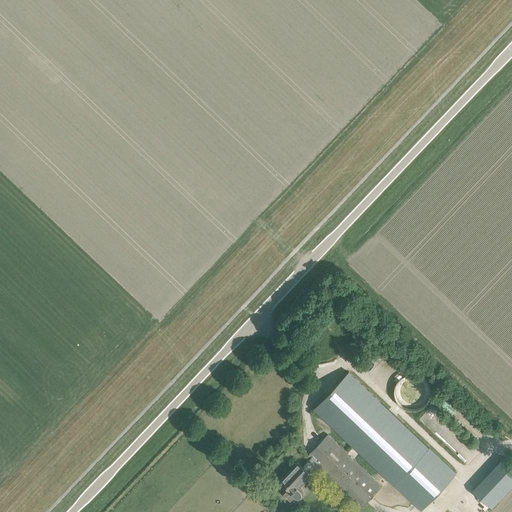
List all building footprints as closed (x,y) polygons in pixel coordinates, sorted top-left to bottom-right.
[(378,349),(373,355),(377,359),(383,353),(378,349)] [(361,453),(421,510),(456,473),(348,371),(314,408),(354,447),(348,453),(328,434),(308,455),(311,458),(302,466),(297,462),(281,479),(287,484),(285,485),(293,493),(294,493),(292,491),(299,484),(301,486),(311,475),(309,473),(318,464),(362,506),(381,485),(354,459),(361,453)] [(399,404),(400,405),(401,406),(402,407),(404,408),(405,408),(407,409),(409,409),(410,410),(412,410),(414,410),(415,410),(417,409),(419,409),(420,408),(422,407),(423,406),(425,405),(426,404),(427,403),(428,401),(429,400),(429,398),(430,397),(430,395),(431,393),(431,392),(431,390),(430,388),(430,387),(430,385),(429,383),(428,382),(427,380),(426,379),(425,378),(423,377),(422,376),(421,375),(419,374),(417,374),(416,373),(414,373),(412,373),(411,373),(409,373),(407,374),(406,374),(404,375),(402,376),(401,377),(400,378),(399,379),(397,381),(397,382),(396,383),(395,385),(395,387),(394,388),(394,390),(394,392),(394,393),(394,395),(395,397),(395,398),(396,400),(397,401),(398,403),(399,404)] [(472,439),(480,434),(467,414),(459,419),(472,439)] [(433,430),(439,420),(431,415),(424,424),(433,430)] [(448,438),(443,444),(456,454),(461,448),(448,438)] [(511,464),(504,457),(473,489),(491,507),(511,484),(511,464)]
